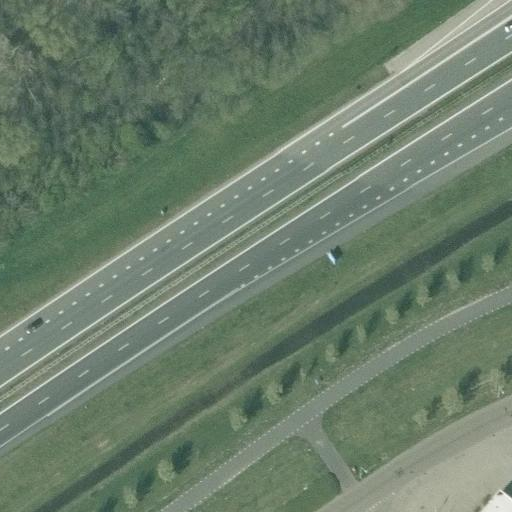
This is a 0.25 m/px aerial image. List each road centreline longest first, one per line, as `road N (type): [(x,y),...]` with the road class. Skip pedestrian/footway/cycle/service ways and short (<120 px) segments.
road 1 (trunk): [(0,430),(511,95)]
road 2 (trunk): [(377,122),(0,370)]
road 3 (unclassified): [(359,501),(301,417),(426,337),(511,296)]
road 4 (unclassified): [(359,501),(511,410)]
road 5 (trunk): [(511,16),(377,122)]
road 6 (motorway): [(511,35),(377,122)]
